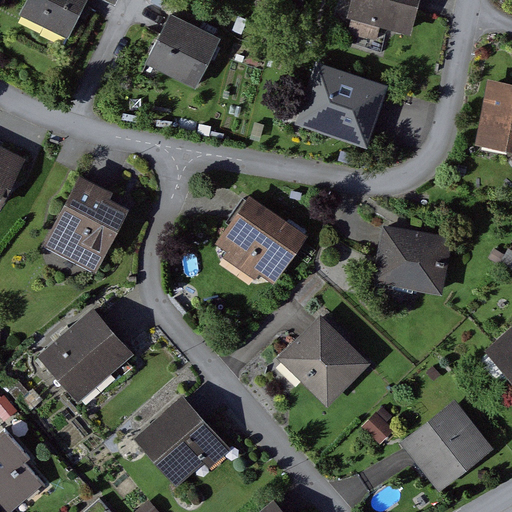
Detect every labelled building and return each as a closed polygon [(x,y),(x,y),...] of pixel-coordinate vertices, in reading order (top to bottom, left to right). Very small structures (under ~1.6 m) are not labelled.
[(97,0),(33,0),(25,17),(76,43),(97,0)] [(429,0),(359,0),(354,22),(420,38),(429,0)] [(226,43),(175,18),(151,68),(202,93),(226,43)] [(396,86),(318,64),(301,125),(378,147),(396,86)] [(511,83),(495,81),(484,146),(511,150),(511,83)] [(0,216),(29,157),(0,142),(0,216)] [(100,188),(79,177),(44,245),(95,273),(129,210),(110,200),(113,195),(100,188)] [(259,275),(274,286),(307,238),(249,198),(236,216),(215,245),(228,254),(224,260),(254,281),(259,275)] [(452,241),(381,226),(378,241),(370,281),(441,295),(452,241)] [(113,334),(93,310),(38,357),(77,402),(132,355),(113,334)] [(310,330),(282,359),(331,405),(373,361),(325,314),(310,330)] [(511,332),(493,350),(511,371),(511,332)] [(204,423),(184,398),(134,439),(174,488),(205,463),(209,467),(228,452),(204,423)] [(454,402),(401,444),(411,457),(439,493),(493,451),(454,402)] [(384,412),(367,428),(382,443),(399,427),(384,412)] [(0,457),(2,461),(0,462),(0,511),(8,511),(48,480),(34,464),(41,458),(16,428),(0,440),(0,457)]
